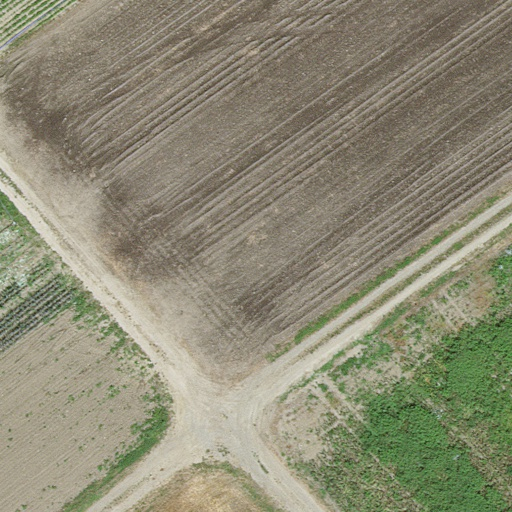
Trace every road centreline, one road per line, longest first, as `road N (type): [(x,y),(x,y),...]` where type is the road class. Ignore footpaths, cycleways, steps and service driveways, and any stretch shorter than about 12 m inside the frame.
road 1 (track): [(90,511),(511,201)]
road 2 (track): [(308,511),(0,178)]
